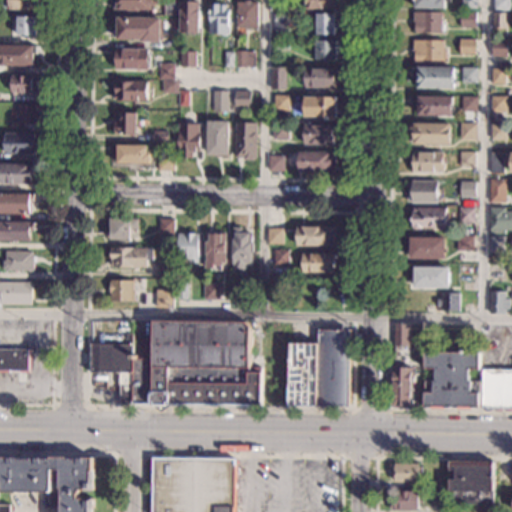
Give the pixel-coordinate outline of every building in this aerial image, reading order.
[(37,0),(37,10),(7,10),(7,0),(37,0)] [(158,0),(158,5),(151,7),(151,10),(139,10),(139,12),(127,12),(127,10),(117,10),(117,9),(113,9),(113,1),(117,1),(117,0),(158,0)] [(191,0),(191,1),(200,2),(199,33),(180,32),(180,0),(191,0)] [(287,0),(287,9),(273,9),(273,0),(287,0)] [(333,0),(333,9),(305,10),(304,0),(333,0)] [(444,0),(444,8),(414,8),(414,0),(444,0)] [(476,0),(476,10),(454,10),(454,2),(460,2),(460,0),(476,0)] [(508,0),(508,11),(492,11),(492,0),(508,0)] [(178,15),(164,15),(164,1),(178,1),(178,15)] [(250,2),(257,2),(257,28),(236,27),(237,2),(244,2),(244,1),(250,1),(250,2)] [(225,10),(229,10),(229,34),(209,34),(209,5),(225,5),(225,10)] [(287,13),(287,22),(273,21),(273,12),(287,13)] [(440,32),(414,32),(414,12),(441,13),(440,32)] [(474,28),(459,27),(459,12),(475,12),(474,28)] [(506,29),(492,30),(492,13),(506,13),(506,29)] [(334,35),(316,35),(316,14),(334,14),(334,35)] [(36,36),(16,36),(16,17),(36,17),(36,36)] [(160,42),(140,42),(140,40),(117,39),(117,17),(160,18),(160,42)] [(442,61),(412,61),(412,40),(442,40),(442,61)] [(474,40),(474,55),(459,54),(459,40),(474,40)] [(287,51),(273,51),(273,41),(288,41),(287,51)] [(336,60),(316,60),(315,41),(335,41),(336,60)] [(506,56),(491,56),(491,41),(506,41),(506,56)] [(0,45),(36,46),(36,54),(33,54),(32,66),(0,65),(0,45)] [(146,70),(115,69),(115,49),(147,49),(146,70)] [(245,52),(245,68),(235,67),(235,51),(245,52)] [(195,53),(195,67),(179,67),(179,52),(195,53)] [(233,68),(224,68),(224,52),(233,52),(233,68)] [(173,79),(159,79),(159,64),(173,64),(173,79)] [(454,88),(416,89),(416,76),(412,76),(412,68),(454,67),(454,88)] [(476,67),(476,83),(460,82),(461,67),(476,67)] [(285,90),(270,90),(271,68),(285,68),(285,90)] [(333,89),(304,88),(304,69),(334,69),(333,89)] [(504,83),(490,83),(490,69),(504,69),(504,83)] [(36,93),(10,93),(10,76),(36,76),(36,93)] [(177,94),(162,94),(162,80),(177,80),(177,94)] [(148,100),(114,100),(114,81),(148,81),(148,100)] [(188,106),(179,106),(179,91),(188,91),(188,106)] [(227,91),(226,113),(212,112),(213,91),(227,91)] [(250,107),(233,106),(233,91),(250,91),(251,91),(250,107)] [(289,111),(273,111),(274,95),(289,95),(289,111)] [(335,118),(303,117),(304,96),(336,97),(335,118)] [(506,96),(506,113),(490,113),(490,96),(506,96)] [(452,116),(418,116),(418,104),(412,104),(412,97),(452,97),(452,116)] [(476,113),(461,112),(461,97),(476,97),(476,113)] [(35,115),(38,115),(38,119),(35,119),(35,125),(24,125),(24,127),(17,127),(17,105),(35,105),(35,115)] [(136,113),(135,135),(114,134),(114,120),(118,120),(118,113),(136,113)] [(227,155),(207,155),(207,121),(228,122),(227,155)] [(256,157),(254,157),(254,160),(243,160),(243,158),(235,158),(235,123),(257,123),(256,157)] [(476,140),(459,139),(460,123),(476,124),(476,140)] [(288,139),(273,138),(273,124),(288,124),(288,139)] [(334,144),(304,144),(304,124),(334,125),(334,144)] [(450,144),(411,144),(411,124),(450,124),(450,144)] [(198,131),(200,131),(200,153),(193,153),(193,158),(181,158),(181,152),(177,152),(177,125),(199,125),(198,131)] [(506,141),(490,141),(490,125),(506,125),(506,141)] [(168,142),(153,143),(153,132),(168,132),(168,142)] [(33,154),(4,154),(4,133),(34,134),(33,154)] [(147,153),(149,153),(149,164),(116,163),(117,145),(147,146),(147,153)] [(330,155),(336,156),(335,170),(330,170),(330,172),(297,171),(297,152),(330,152),(330,155)] [(474,152),(474,167),(459,167),(459,152),(474,152)] [(443,173),(412,173),(412,153),(443,153),(443,173)] [(505,161),(503,161),(502,174),(489,173),(490,153),(505,153),(505,161)] [(174,171),(158,171),(158,155),(174,155),(174,171)] [(283,172),(267,171),(268,155),(269,155),(283,156),(283,172)] [(33,185),(0,184),(0,165),(34,166),(33,185)] [(504,203),(488,203),(489,179),(505,180),(504,203)] [(437,198),(440,198),(440,203),(436,203),(436,204),(406,203),(406,183),(410,183),(411,182),(437,182),(437,198)] [(474,198),(459,198),(459,182),(470,183),(474,183),(474,198)] [(30,195),(33,195),(33,202),(30,202),(30,215),(0,215),(0,194),(30,194),(30,195)] [(445,229),(411,229),(411,207),(445,208),(445,229)] [(474,208),(473,224),(458,223),(459,207),(474,208)] [(504,208),(504,211),(511,211),(511,230),(503,230),(503,235),(488,235),(489,207),(504,208)] [(173,233),(159,233),(159,218),(173,218),(173,233)] [(139,230),(130,230),(130,240),(109,240),(109,219),(139,219),(139,230)] [(33,232),(29,232),(29,242),(0,241),(0,222),(33,222),(33,232)] [(334,247),(296,246),(296,228),(317,229),(317,226),(334,226),(334,247)] [(242,227),(242,233),(252,233),(251,265),(245,264),(245,270),(233,270),(233,264),(232,264),(233,227),(242,227)] [(282,244),(268,244),(267,229),(282,229),(282,244)] [(225,263),(222,263),(222,270),(205,270),(206,243),(209,243),(209,233),(226,234),(225,263)] [(199,235),(198,262),(187,262),(187,259),(177,259),(178,234),(199,235)] [(473,236),(472,251),(456,251),(456,235),(473,236)] [(504,252),(489,252),(490,237),(505,237),(504,252)] [(444,259),(409,259),(409,238),(444,238),(444,259)] [(153,260),(147,260),(147,268),(110,268),(110,248),(153,248),(153,260)] [(32,255),(33,255),(33,257),(36,257),(36,263),(33,263),(33,271),(6,271),(6,269),(3,269),(3,261),(5,261),(5,251),(32,252),(32,255)] [(288,264),(273,264),(273,251),(289,251),(288,264)] [(333,272),(301,272),(301,253),(333,254),(333,272)] [(174,277),(159,277),(159,262),(174,262),(174,277)] [(504,280),(489,280),(489,266),(503,266),(504,280)] [(447,288),(413,288),(413,267),(447,267),(447,288)] [(132,290),(134,290),(134,301),(109,300),(110,279),(132,280),(132,290)] [(285,305),(269,305),(269,281),(277,281),(285,281),(285,305)] [(307,281),(307,289),(292,289),(293,281),(307,281)] [(31,306),(0,305),(0,282),(32,283),(31,306)] [(232,283),(247,284),(246,299),(231,299),(232,283)] [(186,299),(176,299),(177,284),(186,284),(186,299)] [(219,300),(204,300),(204,284),(219,284),(219,300)] [(173,308),(157,307),(157,291),(174,291),(173,308)] [(504,298),(509,298),(509,310),(504,310),(504,314),(489,314),(489,291),(505,292),(504,298)] [(459,311),(442,311),(442,294),(459,294),(459,311)] [(246,323),(250,327),(248,373),(262,373),(262,404),(166,403),(166,405),(154,405),(154,404),(119,404),(118,374),(133,375),(134,361),(153,361),(154,321),(246,323)] [(409,345),(394,345),(394,324),(409,324),(409,345)] [(350,406),(289,405),(290,344),(317,344),(317,330),(349,331),(350,406)] [(132,373),(90,372),(90,345),(125,345),(125,335),(130,335),(132,335),(132,373)] [(28,370),(0,369),(0,348),(28,349),(28,370)] [(478,369),(468,369),(468,383),(479,383),(479,408),(423,408),(424,393),(431,393),(432,381),(434,381),(435,369),(424,369),(424,352),(478,353),(478,369)] [(412,408),(391,408),(391,367),(394,367),(412,367),(412,408)] [(511,408),(480,408),(481,369),(511,369),(511,408)] [(93,471),(91,471),(91,492),(80,491),(77,495),(77,500),(89,500),(89,511),(61,511),(61,488),(59,488),(60,470),(51,470),(51,489),(48,493),(0,492),(0,457),(93,459),(93,471)] [(234,511),(152,511),(152,459),(234,459),(234,511)] [(492,505),(449,505),(449,479),(454,480),(454,471),(449,471),(449,462),(493,462),(492,505)] [(418,468),(421,468),(421,473),(418,473),(417,484),(394,483),(394,476),(390,476),(390,465),(418,464),(418,468)] [(417,499),(421,499),(421,504),(417,504),(417,510),(409,510),(409,511),(389,511),(390,500),(393,500),(393,491),(417,492),(417,499)]
